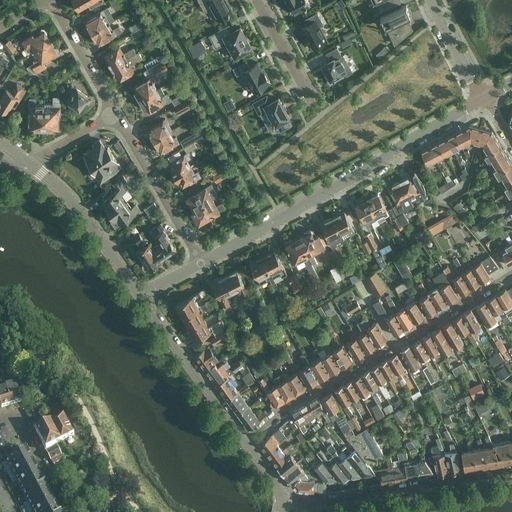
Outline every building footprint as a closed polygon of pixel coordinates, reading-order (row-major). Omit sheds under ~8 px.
[(71,0),(72,1),(73,2),(73,3),(74,3),(75,3),(78,9),(89,3),(90,5),(98,0),(71,0)] [(198,0),(204,10),(210,7),(217,20),(231,12),(230,10),(232,10),(228,3),(227,3),(224,0),(198,0)] [(286,0),(293,12),(298,9),(299,11),(310,5),(306,0),(286,0)] [(373,0),(380,12),(399,3),(397,0),(373,0)] [(406,5),(380,17),(384,27),(385,26),(393,43),(411,29),(405,17),(410,15),(406,5)] [(90,32),(91,32),(109,22),(105,15),(110,12),(107,7),(84,20),(88,26),(86,27),(86,28),(88,32),(90,32)] [(313,48),(327,41),(319,27),(323,25),(317,12),(303,19),(304,20),(304,19),(307,24),(301,27),(305,34),(304,34),(309,42),(313,48)] [(139,21),(129,27),(131,32),(142,26),(139,21)] [(109,22),(91,32),(98,44),(121,31),(118,26),(111,31),(107,24),(109,23),(109,22)] [(142,26),(131,32),(130,33),(133,38),(145,31),(142,26)] [(226,26),(214,33),(218,40),(220,38),(227,51),(228,51),(231,57),(234,55),(235,56),(251,47),(246,40),(247,40),(244,34),(244,35),(240,27),(229,33),(226,26)] [(28,45),(32,52),(35,50),(50,41),(46,34),(46,33),(44,29),(43,29),(42,29),(41,29),(40,30),(40,31),(40,32),(40,33),(39,33),(38,31),(22,40),(26,47),(28,45)] [(10,54),(16,50),(9,40),(3,44),(10,54)] [(27,67),(28,69),(35,73),(46,67),(42,61),(54,54),(55,55),(57,53),(58,52),(58,51),(58,50),(58,49),(57,48),(56,48),(56,47),(55,47),(54,47),(54,48),(50,41),(35,50),(32,52),(36,50),(39,57),(36,58),(33,60),(34,62),(27,67)] [(104,55),(111,67),(136,53),(133,48),(123,53),(119,47),(104,55)] [(329,60),(321,64),(327,75),(325,76),(330,84),(335,81),(333,79),(334,79),(334,78),(342,74),(343,76),(351,71),(343,56),(341,56),(336,47),(325,53),(329,60)] [(136,53),(111,67),(118,79),(133,71),(129,64),(134,61),(131,56),(136,53)] [(144,64),(147,69),(159,62),(162,61),(159,56),(144,64)] [(135,91),(139,99),(157,89),(152,81),(158,78),(155,75),(164,70),(166,68),(162,61),(159,62),(147,69),(150,75),(143,79),(144,80),(134,86),(136,90),(135,91)] [(242,71),(253,92),(268,83),(268,82),(269,82),(264,71),(262,72),(257,63),(249,67),(246,61),(233,68),(236,75),(242,71)] [(6,89),(0,98),(0,106),(7,111),(10,107),(12,109),(14,105),(15,105),(18,100),(24,89),(23,88),(22,87),(23,87),(16,83),(11,91),(6,89)] [(88,103),(91,99),(75,88),(72,86),(67,92),(71,94),(67,100),(81,110),(84,110),(89,103),(88,103)] [(157,89),(139,99),(144,107),(145,106),(148,110),(158,104),(159,106),(170,99),(166,94),(165,95),(160,87),(157,89)] [(175,106),(185,100),(181,94),(171,100),(175,106)] [(280,130),(288,126),(285,120),(289,118),(278,97),(269,102),(266,96),(253,103),(259,114),(267,110),(273,122),(272,122),(273,124),(274,124),(275,125),(277,124),(280,130)] [(44,104),(44,129),(53,129),(53,127),(57,127),(58,115),(59,115),(60,102),(59,102),(59,97),(53,97),(53,104),(44,104)] [(28,102),(28,114),(30,114),(30,126),(34,126),(34,129),(44,129),(44,104),(35,103),(35,98),(30,98),(29,102),(28,102)] [(177,115),(190,108),(185,100),(175,106),(173,107),(177,115)] [(20,107),(16,115),(21,118),(25,110),(20,107)] [(150,133),(154,140),(169,131),(166,125),(168,123),(165,119),(150,128),(152,132),(150,133)] [(469,125),(463,128),(471,142),(476,143),(480,128),(469,125)] [(463,128),(455,132),(462,146),(471,142),(463,128)] [(480,128),(476,143),(481,145),(495,137),(491,131),(480,128)] [(169,131),(154,140),(154,141),(153,141),(152,143),(155,147),(156,148),(158,147),(161,152),(178,142),(176,137),(173,138),(169,131)] [(455,132),(446,137),(454,151),(462,146),(455,132)] [(190,135),(180,141),(184,147),(193,142),(190,135)] [(446,137),(438,141),(445,155),(454,151),(446,137)] [(495,137),(481,145),(487,154),(500,146),(495,137)] [(101,179),(120,165),(107,147),(106,148),(99,139),(94,143),(95,145),(85,152),(87,154),(85,156),(88,161),(85,163),(92,173),(95,171),(101,179)] [(438,141),(429,146),(437,160),(445,155),(438,141)] [(193,142),(184,147),(187,152),(187,153),(197,147),(193,142)] [(437,160),(429,146),(420,151),(428,164),(437,160)] [(500,146),(487,154),(484,155),(487,160),(490,159),(492,163),(505,155),(505,154),(506,152),(504,149),(502,149),(500,146)] [(469,148),(464,150),(468,157),(473,155),(469,148)] [(170,168),(174,176),(190,166),(187,159),(190,157),(187,152),(169,163),(171,167),(170,168)] [(505,155),(492,163),(495,168),(493,169),(495,173),(511,164),(509,161),(510,159),(508,157),(507,156),(505,155)] [(210,169),(201,174),(204,180),(224,168),(221,162),(210,169)] [(511,165),(511,164),(495,173),(498,178),(501,177),(503,181),(511,175),(511,165)] [(190,166),(174,176),(178,183),(180,182),(182,186),(200,176),(197,171),(194,173),(190,166)] [(119,177),(124,173),(121,168),(116,172),(119,177)] [(216,182),(228,175),(225,169),(212,176),(216,182)] [(511,175),(503,181),(506,186),(504,187),(506,192),(511,188),(511,175)] [(101,201),(110,213),(125,201),(120,195),(125,191),(122,186),(127,183),(123,176),(113,183),(117,189),(101,201)] [(425,201),(430,197),(420,177),(414,180),(412,176),(409,178),(408,176),(400,180),(408,196),(411,202),(418,199),(419,202),(424,199),(425,201)] [(408,196),(400,180),(390,185),(392,188),(389,189),(401,211),(412,204),(411,202),(408,196)] [(187,198),(193,210),(212,199),(217,196),(211,184),(187,198)] [(372,195),(366,198),(376,219),(384,215),(384,216),(388,214),(378,193),(373,195),(372,195)] [(376,219),(366,198),(360,201),(360,203),(356,205),(366,225),(370,223),(370,222),(376,219)] [(212,199),(193,210),(194,211),(192,212),(196,218),(198,217),(200,222),(208,217),(212,224),(222,219),(218,212),(224,208),(221,203),(216,206),(212,199)] [(125,201),(110,213),(110,214),(110,216),(111,218),(111,222),(115,228),(118,225),(139,209),(135,204),(130,207),(125,201)] [(148,214),(157,207),(153,202),(144,209),(148,214)] [(465,205),(463,207),(458,211),(461,214),(467,208),(465,205)] [(435,225),(441,221),(436,211),(430,214),(435,225)] [(340,213),(332,217),(341,232),(344,238),(351,234),(351,235),(355,233),(352,227),(345,213),(341,214),(340,213)] [(403,213),(397,216),(403,227),(403,226),(402,224),(407,221),(403,213)] [(397,216),(391,219),(397,230),(403,227),(397,216)] [(341,232),(332,217),(324,221),(325,222),(321,224),(324,230),(323,231),(328,240),(328,239),(332,246),(337,244),(333,237),(341,233),(343,238),(344,238),(341,232)] [(161,244),(154,248),(161,258),(176,249),(163,229),(164,229),(160,223),(149,230),(153,236),(155,235),(160,242),(161,244)] [(299,238),(311,263),(316,261),(312,252),(318,249),(325,261),(330,258),(318,235),(314,237),(310,229),(303,233),(304,235),(299,238)] [(146,237),(141,241),(140,240),(143,238),(139,233),(129,239),(132,245),(130,246),(134,251),(136,250),(148,267),(161,258),(154,248),(150,241),(149,241),(146,237)] [(370,233),(365,235),(367,240),(369,243),(372,250),(378,248),(370,233)] [(289,250),(294,261),(298,269),(306,265),(311,275),(309,276),(313,283),(319,280),(311,263),(299,238),(292,241),(291,239),(284,243),(288,250),(289,250)] [(367,240),(361,244),(366,253),(372,250),(369,243),(367,240)] [(511,262),(511,249),(509,243),(504,246),(506,248),(500,251),(508,265),(511,262)] [(274,250),(262,256),(275,282),(282,278),(281,276),(287,274),(274,250)] [(333,262),(339,260),(333,250),(328,252),(333,262)] [(275,282),(262,256),(249,263),(260,283),(269,279),(274,289),(278,287),(275,282)] [(401,256),(393,260),(402,275),(410,271),(401,256)] [(490,256),(471,267),(480,282),(490,276),(488,273),(498,267),(490,256)] [(448,277),(443,269),(442,266),(437,269),(444,280),(448,277)] [(447,266),(443,269),(448,277),(450,280),(451,279),(460,294),(470,288),(461,273),(453,278),(452,276),(453,275),(447,266)] [(471,267),(461,273),(470,288),(480,282),(471,267)] [(236,270),(224,276),(232,292),(239,289),(242,295),(249,291),(247,287),(245,288),(236,270)] [(365,277),(368,283),(379,277),(375,271),(365,277)] [(296,292),(302,289),(294,274),(288,277),(296,292)] [(439,274),(432,278),(438,288),(447,302),(457,296),(448,281),(447,279),(444,281),(439,274)] [(220,302),(223,307),(225,311),(231,308),(225,296),(232,292),(224,276),(216,280),(217,282),(212,284),(221,302),(220,302)] [(379,277),(368,283),(372,289),(382,283),(379,277)] [(434,290),(428,294),(437,308),(447,302),(438,288),(432,278),(428,281),(434,290)] [(418,284),(424,296),(418,300),(427,314),(437,308),(428,294),(421,282),(418,284)] [(382,283),(372,289),(375,295),(385,289),(382,283)] [(505,288),(495,294),(508,316),(511,313),(511,286),(506,290),(505,288)] [(176,305),(182,315),(182,316),(199,307),(195,300),(201,297),(199,292),(176,305)] [(495,294),(485,301),(493,313),(497,319),(498,321),(503,318),(506,323),(510,320),(508,316),(495,294)] [(403,328),(394,313),(388,316),(378,299),(372,302),(383,320),(384,319),(393,334),(403,328)] [(387,302),(394,313),(403,328),(414,322),(405,307),(398,311),(391,300),(387,302)] [(356,301),(345,308),(349,313),(360,307),(356,301)] [(414,301),(405,307),(414,322),(424,316),(414,301)] [(475,307),(483,320),(487,326),(497,319),(493,313),(485,301),(475,307)] [(327,315),(333,311),(328,302),(322,305),(327,315)] [(199,307),(182,316),(184,320),(182,321),(187,329),(204,319),(200,312),(207,308),(205,303),(199,307)] [(460,314),(461,315),(474,338),(478,345),(478,344),(475,340),(478,339),(476,337),(477,337),(473,329),(480,325),(470,309),(460,314)] [(474,338),(461,315),(452,320),(460,334),(465,331),(474,347),(478,345),(474,338)] [(204,319),(187,329),(191,336),(193,335),(195,339),(212,330),(215,335),(223,331),(227,328),(222,318),(207,326),(204,319)] [(364,318),(361,320),(364,327),(367,330),(375,345),(386,338),(376,321),(369,325),(364,318)] [(454,348),(463,343),(457,332),(450,321),(441,326),(450,341),(454,348)] [(339,346),(332,350),(341,366),(352,359),(330,322),(326,324),(339,346)] [(440,327),(430,333),(439,348),(443,355),(452,349),(440,327)] [(367,330),(356,336),(365,351),(375,345),(367,330)] [(215,335),(211,337),(214,343),(222,339),(225,344),(230,341),(223,331),(215,335)] [(430,333),(420,339),(429,354),(439,348),(430,333)] [(365,351),(356,336),(345,343),(354,358),(365,351)] [(493,338),(499,347),(501,351),(502,353),(507,350),(500,338),(499,339),(497,336),(493,338)] [(429,354),(420,339),(411,345),(420,360),(429,354)] [(327,353),(321,357),(329,372),(341,366),(332,350),(326,341),(322,344),(327,353)] [(400,349),(408,365),(406,366),(410,374),(413,373),(411,369),(418,366),(420,369),(422,368),(408,344),(400,349)] [(194,356),(205,370),(214,363),(211,359),(215,356),(209,348),(206,351),(204,349),(194,356)] [(294,371),(297,369),(287,352),(284,354),(294,371)] [(318,379),(309,363),(303,353),(299,356),(305,366),(298,370),(307,386),(318,379)] [(396,354),(387,359),(395,373),(402,384),(405,382),(399,371),(404,368),(396,354)] [(477,363),(474,359),(471,354),(467,357),(472,366),(477,363)] [(321,357),(309,363),(318,379),(329,372),(321,357)] [(387,359),(378,364),(389,383),(394,391),(397,389),(390,376),(395,373),(387,359)] [(214,363),(205,370),(216,385),(227,377),(242,365),(239,360),(230,366),(230,365),(225,369),(221,364),(217,367),(214,363)] [(463,363),(452,369),(455,376),(466,369),(463,363)] [(370,369),(381,389),(385,397),(390,394),(385,385),(389,383),(378,364),(370,369)] [(427,366),(422,369),(425,375),(426,374),(431,383),(435,381),(427,366)] [(1,370),(3,378),(11,404),(21,401),(18,391),(15,383),(11,384),(8,372),(7,373),(6,369),(5,369),(1,370)] [(370,369),(361,375),(377,403),(380,400),(376,393),(375,392),(381,389),(370,369)] [(283,372),(273,378),(277,384),(285,399),(295,393),(287,378),(283,372)] [(297,372),(287,378),(295,393),(306,387),(297,372)] [(361,375),(351,380),(360,396),(370,390),(377,403),(361,375)] [(227,377),(216,385),(226,399),(237,391),(227,377)] [(285,399),(277,384),(270,388),(263,377),(258,380),(265,391),(266,391),(275,405),(285,399)] [(3,378),(0,378),(0,405),(1,408),(11,404),(3,378)] [(351,380),(343,385),(355,406),(358,404),(355,398),(360,395),(360,396),(351,380)] [(247,384),(240,389),(243,392),(249,388),(247,384)] [(355,406),(343,385),(334,391),(348,415),(352,413),(346,403),(351,400),(355,406)] [(417,388),(411,392),(415,398),(421,395),(417,388)] [(237,391),(226,399),(237,414),(248,405),(237,391)] [(358,433),(355,434),(343,414),(338,416),(334,410),(339,406),(331,392),(320,399),(330,416),(333,420),(335,418),(346,436),(359,452),(367,463),(385,457),(370,431),(368,427),(358,433)] [(466,402),(467,405),(473,402),(469,394),(463,396),(458,400),(460,404),(466,402)] [(317,397),(309,402),(317,415),(322,413),(327,421),(331,417),(317,397)] [(309,402),(300,407),(308,421),(317,415),(309,402)] [(393,409),(390,403),(382,407),(386,413),(393,409)] [(248,405),(237,414),(248,428),(259,421),(267,413),(264,410),(257,417),(248,405)] [(308,421),(300,407),(291,413),(303,432),(307,430),(304,424),(308,421)] [(399,409),(392,414),(398,423),(405,418),(399,409)] [(384,415),(381,410),(374,414),(377,418),(384,415)] [(363,420),(366,425),(375,420),(372,415),(363,420)] [(39,422),(33,426),(53,465),(62,460),(55,446),(73,437),(63,416),(41,427),(39,422)] [(357,430),(360,428),(353,416),(350,418),(357,430)] [(77,433),(82,431),(77,422),(72,425),(77,433)] [(0,511),(58,511),(53,502),(48,492),(42,482),(37,472),(32,461),(26,451),(20,439),(13,443),(12,441),(8,442),(7,437),(4,428),(0,428),(0,511)] [(448,442),(452,440),(446,429),(443,431),(448,442)] [(259,443),(266,452),(277,443),(276,443),(280,441),(286,436),(284,433),(278,438),(273,432),(259,443)] [(488,447),(484,447),(487,465),(503,462),(501,454),(498,454),(493,444),(491,441),(495,439),(492,433),(485,437),(488,444),(488,447)] [(431,448),(433,455),(428,456),(430,463),(434,462),(437,474),(448,472),(445,453),(438,438),(436,439),(438,444),(431,448)] [(408,446),(409,449),(415,447),(411,441),(406,443),(407,447),(408,446)] [(511,449),(510,441),(493,444),(498,454),(501,454),(503,462),(511,460),(511,449)] [(277,443),(266,452),(277,466),(288,457),(285,454),(292,448),(294,447),(291,443),(282,450),(277,443)] [(326,447),(328,449),(334,457),(349,477),(362,475),(362,474),(343,451),(338,455),(335,451),(337,449),(332,443),(326,447)] [(451,452),(445,453),(448,472),(460,470),(456,451),(453,445),(452,443),(449,444),(451,452)] [(476,467),(473,449),(470,444),(467,445),(468,450),(461,451),(464,469),(476,467)] [(345,446),(341,449),(343,451),(362,474),(362,475),(375,472),(373,470),(367,463),(359,452),(356,448),(350,452),(345,446)] [(288,457),(277,466),(284,474),(298,463),(297,462),(303,456),(297,461),(291,455),(297,449),(295,447),(294,447),(292,448),(285,454),(288,457)] [(473,449),(476,467),(487,465),(484,447),(473,449)] [(316,453),(319,456),(322,459),(337,479),(349,477),(334,457),(329,461),(323,453),(320,449),(316,453)] [(399,465),(392,467),(395,481),(408,479),(404,461),(402,453),(402,452),(397,453),(399,465)] [(406,452),(402,453),(404,461),(408,479),(420,477),(415,461),(414,461),(413,460),(407,461),(406,452)] [(337,479),(322,459),(317,463),(309,453),(306,456),(325,481),(337,479)] [(298,463),(284,474),(291,483),(304,472),(305,471),(299,464),(305,459),(303,456),(297,462),(298,463)] [(388,467),(373,470),(375,472),(377,475),(380,475),(381,484),(395,481),(392,467),(390,456),(385,456),(388,467)] [(415,460),(413,460),(414,461),(415,461),(420,477),(435,474),(424,459),(415,461),(415,460)] [(60,477),(69,473),(66,468),(58,472),(60,477)] [(304,472),(291,483),(296,490),(313,491),(319,492),(323,492),(326,489),(326,485),(324,483),(320,483),(314,482),(314,481),(309,480),(309,478),(308,477),(304,472)]
